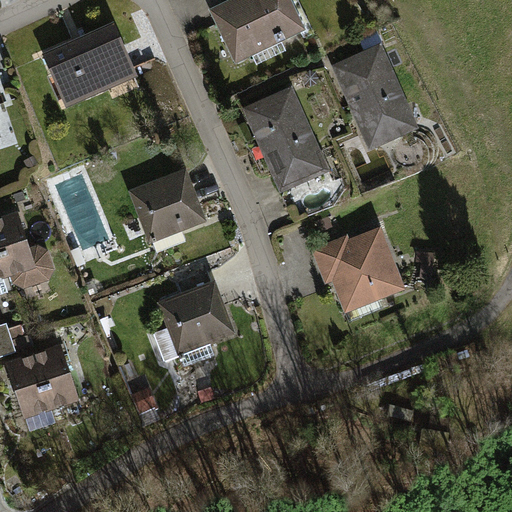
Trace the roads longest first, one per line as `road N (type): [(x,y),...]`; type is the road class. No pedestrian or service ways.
road 1 (residential): [(153,0),(260,242),(297,376),(202,413),(121,459),(52,511)]
road 2 (track): [(297,376),(456,335),(511,283)]
